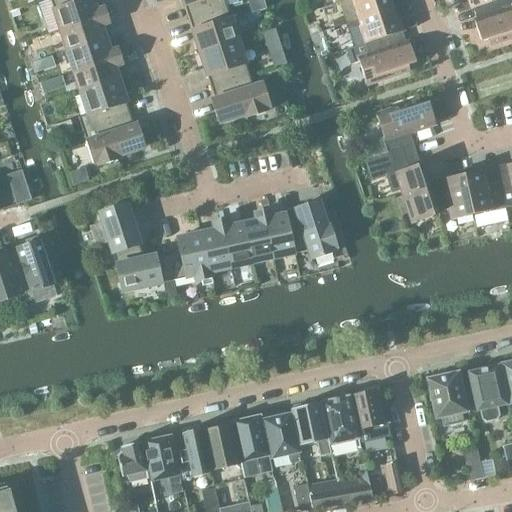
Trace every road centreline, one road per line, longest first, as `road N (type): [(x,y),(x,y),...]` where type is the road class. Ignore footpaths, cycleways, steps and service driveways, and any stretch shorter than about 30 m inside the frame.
road 1 (residential): [(394,364),(62,437)]
road 2 (residential): [(132,0),(139,21),(156,33),(208,196)]
road 3 (residential): [(425,0),(469,146)]
road 4 (residential): [(427,509),(394,364)]
road 5 (residential): [(511,337),(394,364)]
